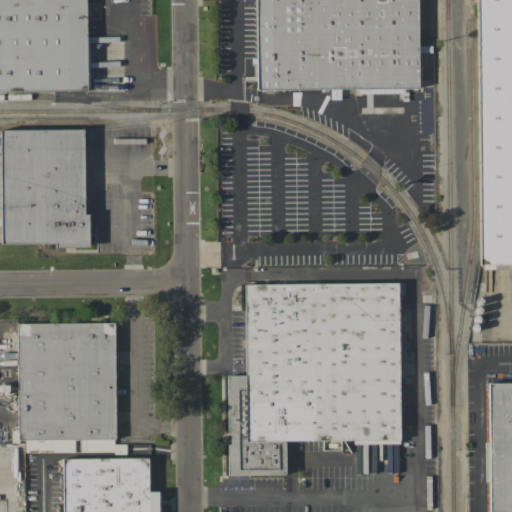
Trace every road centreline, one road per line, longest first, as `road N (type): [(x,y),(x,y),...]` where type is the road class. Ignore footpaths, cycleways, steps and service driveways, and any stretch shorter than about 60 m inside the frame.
road 1 (residential): [(187,511),(185,0)]
road 2 (residential): [(187,283),(0,284)]
